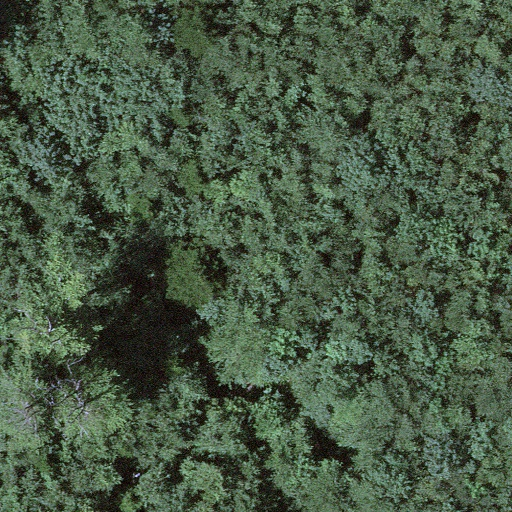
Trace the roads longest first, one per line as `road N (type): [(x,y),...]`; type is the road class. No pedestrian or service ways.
road 1 (track): [(0,30),(179,306),(250,370),(331,411),(504,418)]
road 2 (track): [(338,511),(511,414)]
